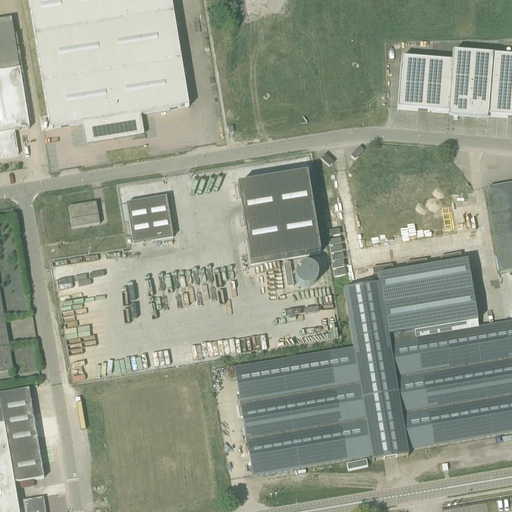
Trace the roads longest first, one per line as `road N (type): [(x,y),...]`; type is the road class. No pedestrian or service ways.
road 1 (unclassified): [(23,188),(327,139),(384,135),(511,146)]
road 2 (unclassified): [(76,511),(23,188)]
road 3 (unknown): [(173,165),(190,252),(130,267),(117,279),(116,323),(138,338),(216,323)]
road 4 (unknown): [(337,139),(353,259),(478,231)]
road 5 (secondary): [(309,511),(511,478)]
road 6 (track): [(201,0),(215,158)]
